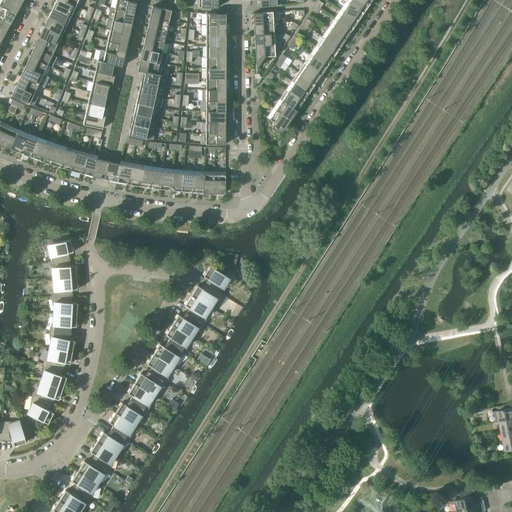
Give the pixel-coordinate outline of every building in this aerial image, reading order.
[(15,0),(0,0),(0,1),(0,3),(16,13),(22,4),(15,0)] [(75,6),(62,0),(56,0),(53,7),(71,16),(75,6)] [(116,0),(115,9),(134,13),(137,2),(126,0),(116,0)] [(364,0),(347,0),(347,1),(364,12),(370,3),(364,0)] [(364,12),(347,1),(341,10),(358,21),(364,12)] [(0,16),(11,23),(16,13),(0,3),(0,16)] [(152,6),(150,17),(169,21),(173,22),(176,11),(152,6)] [(71,16),(53,7),(48,17),(66,26),(71,16)] [(134,13),(115,9),(112,20),(132,24),(134,13)] [(341,10),(334,19),(351,30),(358,21),(341,10)] [(253,24),(273,23),(273,12),(253,13),(253,24)] [(206,25),(226,25),(226,14),(206,13),(206,25)] [(0,28),(6,32),(11,23),(0,16),(0,28)] [(66,26),(48,17),(44,27),(61,35),(66,26)] [(150,17),(147,27),(167,32),(169,21),(150,17)] [(129,34),(132,24),(112,20),(107,18),(105,29),(110,30),(129,34)] [(334,19),(328,28),(345,39),(351,30),(334,19)] [(274,34),(273,23),(253,24),(254,35),(274,34)] [(206,25),(206,36),(226,36),(226,25),(206,25)] [(57,45),(61,35),(44,27),(39,37),(57,45)] [(147,27),(145,38),(164,42),(167,32),(147,27)] [(328,28),(322,37),(339,48),(345,39),(328,28)] [(110,30),(108,41),(127,45),(129,34),(110,30)] [(274,45),(274,34),(254,35),(255,46),(274,45)] [(206,36),(206,46),(226,47),(226,36),(206,36)] [(52,55),(57,45),(39,37),(34,47),(52,55)] [(339,48),(322,37),(316,45),(333,57),(339,48)] [(145,38),(142,49),(162,53),(164,42),(145,38)] [(108,41),(105,51),(124,56),(127,45),(108,41)] [(275,56),(274,45),(255,46),(256,68),(264,56),(275,56)] [(316,45),(310,54),(327,66),(333,57),(316,45)] [(226,47),(206,46),(206,57),(226,57),(226,47)] [(52,55),(34,47),(30,56),(47,65),(52,55)] [(142,49),(140,59),(159,63),(164,65),(165,65),(167,54),(162,53),(142,49)] [(100,50),(98,60),(98,61),(117,65),(122,66),(124,56),(105,51),(100,50)] [(327,66),(310,54),(304,63),(321,75),(327,66)] [(30,56),(25,66),(43,75),(47,65),(30,56)] [(206,57),(206,68),(225,68),(226,57),(206,57)] [(140,59),(138,70),(143,71),(162,75),(164,65),(159,63),(140,59)] [(97,60),(95,71),(114,76),(117,65),(98,61),(98,60),(97,60)] [(321,75),(304,63),(298,72),(315,84),(321,75)] [(25,66),(20,76),(38,84),(43,75),(25,66)] [(225,68),(206,68),(204,68),(204,79),(206,79),(225,79),(225,68)] [(95,71),(93,82),(112,86),(114,76),(95,71)] [(143,71),(141,82),(165,87),(167,76),(162,75),(143,71)] [(298,72),(292,81),(309,93),(315,84),(298,72)] [(20,76),(16,86),(34,94),(38,84),(20,76)] [(206,79),(206,90),(225,90),(225,79),(206,79)] [(292,81),(286,90),(303,102),(309,93),(292,81)] [(93,82),(90,92),(109,97),(112,86),(93,82)] [(141,82),(138,92),(158,96),(162,98),(165,87),(141,82)] [(34,94),(16,86),(11,96),(29,104),(33,106),(38,96),(34,94)] [(225,90),(206,90),(206,101),(225,101),(225,90)] [(303,102),(286,90),(280,99),(297,111),(303,102)] [(109,97),(90,92),(88,103),(107,107),(109,97)] [(138,92),(136,103),(155,107),(161,108),(163,98),(162,98),(158,96),(138,92)] [(280,99),(273,108),(290,120),(297,111),(280,99)] [(206,101),(206,111),(225,112),(225,101),(206,101)] [(107,107),(88,103),(85,113),(105,118),(107,107)] [(135,108),(133,113),(153,118),(155,108),(155,107),(136,103),(135,108)] [(290,120),(273,108),(267,117),(273,122),(273,123),(272,124),(272,125),(272,126),(272,127),(273,128),(273,129),(274,130),(275,131),(276,131),(277,132),(278,132),(279,132),(280,132),(281,132),(282,131),(283,131),(283,130),(284,129),(290,120)] [(225,112),(206,111),(205,122),(225,122),(225,112)] [(105,118),(85,113),(83,124),(102,129),(105,118)] [(133,113),(131,124),(150,128),(153,118),(133,113)] [(0,144),(9,126),(0,121),(0,144)] [(205,122),(205,133),(225,133),(225,122),(205,122)] [(131,124),(129,135),(148,139),(154,140),(156,129),(150,128),(131,124)] [(9,126),(0,144),(10,149),(18,130),(9,126)] [(18,130),(10,149),(20,153),(28,134),(18,130)] [(225,133),(205,133),(205,144),(225,144),(225,133)] [(28,134),(20,153),(30,157),(37,137),(28,134)] [(47,141),(37,137),(30,157),(40,160),(47,141)] [(47,141),(40,160),(50,164),(57,144),(47,141)] [(67,147),(57,144),(50,164),(61,167),(67,147)] [(77,151),(67,147),(61,167),(71,170),(77,151)] [(87,153),(77,151),(71,170),(82,173),(87,153)] [(87,153),(82,173),(93,176),(98,156),(87,153)] [(105,175),(108,165),(109,159),(106,158),(98,156),(93,176),(102,178),(105,179),(105,175)] [(112,160),(109,159),(105,179),(108,180),(110,180),(116,182),(121,161),(115,160),(112,160)] [(131,163),(121,161),(116,182),(128,184),(131,163)] [(142,165),(131,163),(128,184),(139,186),(142,165)] [(152,167),(142,165),(139,186),(149,187),(152,167)] [(163,168),(152,167),(149,187),(160,189),(163,168)] [(173,169),(163,168),(160,189),(171,190),(173,169)] [(183,170),(173,169),(171,190),(181,191),(183,170)] [(183,170),(181,191),(192,192),(194,171),(183,170)] [(194,171),(192,192),(203,192),(204,172),(194,171)] [(204,172),(203,192),(214,193),(214,172),(204,172)] [(225,172),(214,172),(214,193),(225,193),(225,172)] [(51,262),(70,259),(68,253),(73,252),(70,240),(53,243),(53,241),(51,240),(49,239),(47,239),(44,240),(43,242),(42,244),(42,246),(43,248),(45,250),(47,250),(49,250),(51,262)] [(70,259),(51,262),(47,262),(53,275),(53,279),(76,277),(75,266),(70,266),(70,259)] [(204,283),(220,293),(226,283),(228,284),(230,284),(233,283),(234,281),(235,279),(235,277),(234,275),(232,273),(230,272),(228,272),(226,273),(224,275),(210,265),(203,276),(207,279),(204,283)] [(76,277),(53,279),(53,283),(50,296),(73,296),(72,289),(77,289),(76,277)] [(247,290),(250,284),(245,282),(242,287),(247,290)] [(197,285),(191,295),(210,308),(212,305),(223,295),(220,293),(204,283),(201,288),(197,285)] [(208,310),(210,308),(191,295),(184,305),(189,308),(186,312),(204,325),(204,324),(208,310)] [(73,296),(50,296),(50,297),(54,310),(53,313),(77,315),(77,303),(72,303),(73,296)] [(204,325),(186,312),(182,317),(178,314),(172,324),(191,337),(193,334),(204,325)] [(53,317),(48,330),(71,333),(71,326),(76,327),(77,315),(53,313),(53,317)] [(191,337),(172,324),(165,334),(170,337),(167,342),(185,354),(186,353),(190,340),(191,337)] [(71,333),(48,330),(48,331),(50,344),(49,348),(72,352),(74,341),(69,340),(71,333)] [(185,354),(167,342),(164,347),(159,344),(153,354),(172,366),(175,363),(185,354)] [(42,363),(42,364),(64,369),(66,363),(70,364),(72,352),(49,348),(48,351),(42,363)] [(205,365),(206,366),(210,359),(209,359),(200,353),(196,360),(205,365)] [(172,366),(153,354),(147,363),(151,366),(148,371),(166,383),(167,383),(170,369),(172,366)] [(42,378),(40,381),(62,388),(66,377),(62,376),(64,369),(42,364),(42,378)] [(195,380),(199,374),(193,370),(190,377),(195,380)] [(166,383),(148,371),(145,376),(141,373),(134,383),(154,395),(156,392),(166,383)] [(168,383),(174,387),(177,381),(172,378),(168,383)] [(39,384),(31,396),(52,404),(54,398),(59,400),(62,388),(40,381),(39,384)] [(154,395),(134,383),(128,393),(132,395),(129,400),(148,412),(152,398),(154,395)] [(52,404),(31,396),(29,410),(27,413),(33,416),(32,418),(32,419),(40,423),(40,422),(41,420),(48,423),(53,413),(49,410),(52,404)] [(171,399),(168,404),(175,409),(178,404),(171,399)] [(122,402),(115,412),(135,425),(137,422),(147,413),(148,412),(129,400),(126,405),(122,402)] [(500,421),(511,418),(511,408),(494,412),(496,421),(500,421)] [(133,428),(135,425),(115,412),(109,422),(113,425),(110,429),(129,441),(133,428)] [(511,418),(500,421),(502,431),(511,428),(511,418)] [(15,421),(2,421),(1,440),(13,441),(14,446),(26,442),(23,434),(25,434),(26,434),(24,426),(23,426),(21,427),(19,420),(15,421)] [(511,428),(502,431),(504,441),(511,439),(511,428)] [(129,441),(110,429),(107,434),(103,432),(96,441),(116,454),(118,451),(129,442),(129,441)] [(116,454),(96,441),(90,451),(94,454),(91,459),(110,471),(110,470),(114,457),(116,454)] [(84,461),(78,471),(97,483),(99,480),(110,471),(91,459),(88,463),(84,461)] [(97,483),(78,471),(71,480),(76,483),(72,488),(91,500),(95,486),(97,483)] [(65,490),(59,500),(77,511),(78,511),(80,509),(91,500),(72,488),(69,493),(65,490)] [(484,505),(483,500),(473,502),(471,490),(459,493),(460,499),(446,502),(447,504),(452,503),(453,511),(484,505)] [(77,511),(59,500),(52,510),(55,511),(77,511)]
